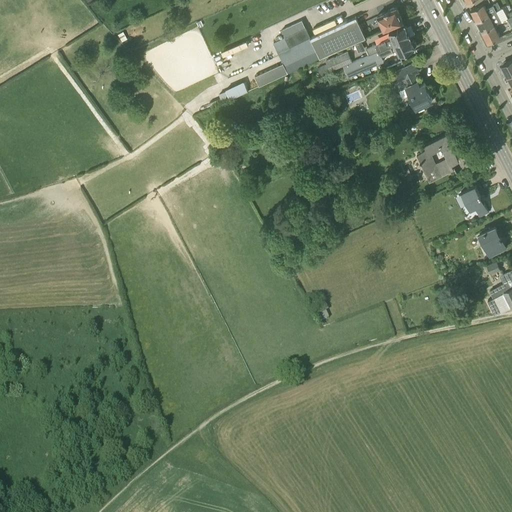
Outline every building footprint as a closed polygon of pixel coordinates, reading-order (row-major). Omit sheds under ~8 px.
[(477,20),(489,14),(486,8),(485,5),(490,2),(488,0),(480,0),(475,3),(477,6),(471,9),(477,20)] [(384,30),(403,21),(396,7),(377,15),(384,30)] [(482,31),(494,25),(501,21),(496,11),(489,14),(477,20),(482,31)] [(366,38),(356,17),(310,37),(302,20),(282,30),(285,37),(274,42),(283,63),(255,76),(259,86),(288,73),(366,38)] [(369,55),(410,37),(409,35),(410,34),(406,26),(405,27),(405,25),(389,32),(391,37),(366,48),(369,55)] [(494,25),(482,31),(488,43),(500,37),(494,25)] [(121,40),(126,38),(122,31),(117,33),(121,40)] [(410,37),(369,55),(343,66),(347,76),(383,61),(381,57),(397,50),(399,55),(415,48),(414,47),(416,46),(417,43),(416,41),(413,40),(411,40),(410,37)] [(321,75),(330,71),(352,61),(348,52),(326,62),(327,65),(318,69),(321,75)] [(508,76),(511,74),(511,59),(502,65),(508,76)] [(421,85),(415,73),(419,71),(415,63),(390,75),(398,91),(406,87),(416,107),(432,100),(425,83),(421,85)] [(224,101),(250,90),(246,80),(220,91),(224,101)] [(212,107),(223,102),(220,98),(210,103),(212,107)] [(417,154),(430,180),(454,168),(451,163),(459,159),(446,134),(424,145),(426,149),(417,154)] [(482,204),(479,197),(481,196),(475,185),(461,192),(470,211),(476,208),(480,216),(489,212),(484,203),(482,204)] [(503,245),(501,239),(502,239),(495,225),(479,234),(490,255),(506,247),(505,244),(503,245)] [(490,273),(500,269),(497,261),(487,265),(490,273)] [(490,291),(493,297),(511,287),(511,269),(508,271),(511,278),(503,283),(504,283),(490,291)] [(511,287),(493,297),(500,311),(501,312),(511,307),(511,306),(511,287)] [(500,311),(493,297),(488,300),(495,314),(500,311)] [(322,327),(328,325),(326,320),(329,319),(326,312),(329,310),(326,304),(312,310),(322,327)]
